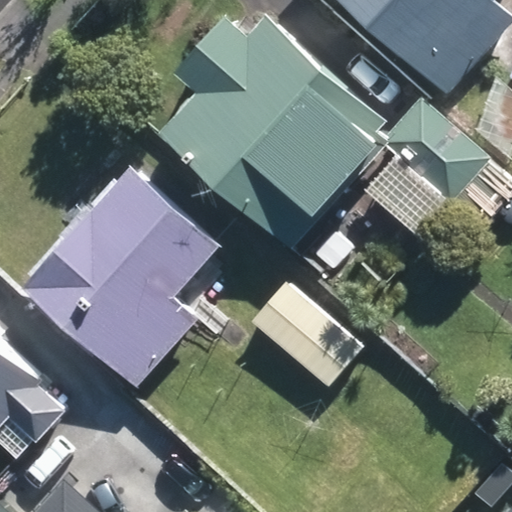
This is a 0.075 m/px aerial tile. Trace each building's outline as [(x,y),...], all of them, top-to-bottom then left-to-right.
[(511,2),(509,0),(359,0),(454,85),(511,20),(511,2)] [(301,244),(395,142),(406,152),(375,186),(426,232),(497,155),(435,98),(408,128),(281,6),(263,26),(243,7),(188,66),(209,85),(172,124),(301,244)] [(511,143),(511,81),(502,74),(469,114),(509,147),(511,143)] [(31,274),(122,358),(144,379),(218,300),(195,279),(234,238),(143,153),(31,274)] [(378,339),(298,272),(261,316),(341,383),(378,339)] [(79,399),(0,326),(0,434),(18,414),(44,437),(79,399)] [(138,411),(103,449),(167,510),(203,473),(138,411)] [(256,511),(235,494),(220,511),(190,487),(169,511),(256,511)]
